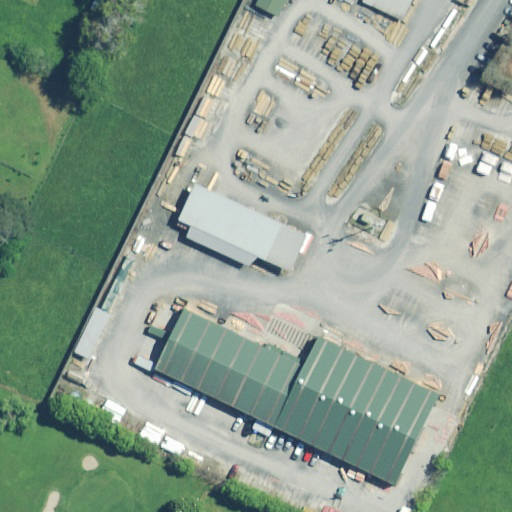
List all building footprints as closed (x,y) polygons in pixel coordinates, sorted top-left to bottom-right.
[(256,0),(254,5),(277,18),(286,0),(256,0)] [(428,0),(365,0),(416,25),(428,0)] [(251,34),(236,25),(229,38),(244,47),(251,34)] [(225,45),(219,55),(228,61),(234,51),(225,45)] [(511,173),(511,129),(508,138),(504,137),(493,161),(502,166),(502,168),(508,171),(508,172),(511,173)] [(326,245),(212,188),(191,229),(305,286),(326,245)] [(138,241),(132,253),(144,259),(150,246),(138,241)] [(97,308),(74,352),(89,360),(111,315),(97,308)] [(321,377),(203,318),(173,378),(291,436),(321,377)] [(321,377),(291,436),(412,497),(460,403),(338,343),(321,377)] [(86,360),(74,354),(69,366),(80,372),(86,360)]
